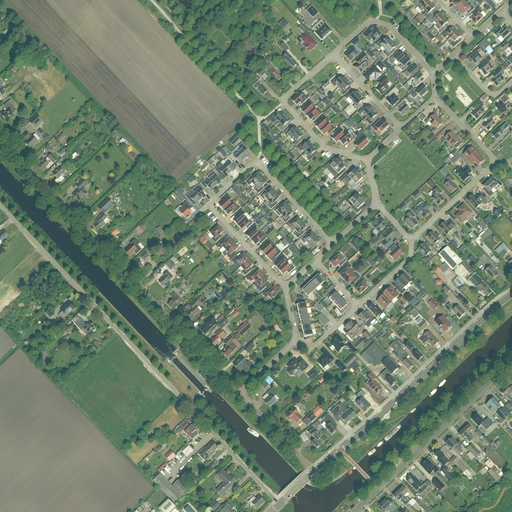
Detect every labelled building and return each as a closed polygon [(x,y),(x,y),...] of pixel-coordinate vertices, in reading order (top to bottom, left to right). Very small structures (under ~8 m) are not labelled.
[(422,12),(424,10),(430,4),(426,0),(425,0),(421,4),(419,2),(414,6),(417,9),(415,10),(419,14),(422,12)] [(459,11),(466,4),(463,1),(463,0),(456,0),(458,2),(454,6),(459,11)] [(488,0),(486,0),(485,2),(492,9),(495,7),(488,0)] [(427,20),(432,16),(429,14),(435,9),(430,4),(424,10),(426,13),(423,16),(427,20)] [(466,4),(459,11),(463,16),(467,12),(469,14),(475,9),(471,5),(469,7),(466,4)] [(312,6),(312,7),(307,11),(307,12),(309,14),(310,15),(313,19),(315,17),(315,16),(318,14),(318,13),(312,7),(312,6)] [(475,25),(483,18),(480,15),(482,13),(480,11),(481,10),(479,8),(473,14),(475,16),(471,20),(475,25)] [(437,24),(444,18),(439,14),(434,19),(432,16),(427,20),(431,25),(435,22),(437,24)] [(448,23),(444,18),(437,24),(434,27),(436,30),(440,34),(445,30),(442,28),(448,23)] [(286,25),(283,21),(278,25),(284,32),(291,27),(288,24),(286,25)] [(321,40),(322,41),(322,40),(331,32),(332,31),(331,31),(325,24),(324,24),(324,25),(321,22),(313,29),(316,32),(315,33),(321,40)] [(450,39),(457,33),(453,28),(447,33),(445,31),(441,35),(445,39),(448,36),(450,39)] [(503,40),(510,33),(505,28),(502,31),(500,28),(493,34),(498,39),(501,42),(503,40)] [(376,30),(371,34),(369,31),(364,36),(369,42),(371,39),(373,42),(381,35),(379,33),(379,32),(377,30),(376,30)] [(450,39),(447,41),(449,44),(453,48),(458,44),(456,42),(461,37),(457,33),(450,39)] [(309,52),(317,45),(306,34),(301,39),(306,45),(304,47),(309,52)] [(356,46),(360,42),(357,38),(351,44),(354,47),(356,46)] [(384,49),(392,43),(390,41),(390,40),(388,38),(383,43),(381,41),(382,40),(376,45),(380,49),(382,47),(384,49)] [(483,41),(478,46),(480,49),(482,47),(485,50),(489,47),(483,41)] [(511,53),(511,42),(508,46),(506,43),(500,48),(505,52),(508,49),(511,53)] [(392,43),(384,49),(387,52),(384,54),(388,59),(394,53),(393,54),(391,51),(396,47),(394,45),(392,43)] [(286,53),(289,50),(284,44),(280,47),(286,53)] [(17,50),(22,55),(26,52),(22,46),(17,50)] [(354,47),(353,49),(358,54),(361,52),(356,46),(354,47)] [(445,49),(443,46),(440,49),(443,51),(447,56),(450,53),(445,49)] [(489,47),(485,50),(488,53),(485,55),(488,57),(493,52),(489,47)] [(350,62),(358,54),(353,49),(345,56),(350,62)] [(475,65),(482,59),(478,55),(481,52),(478,49),(470,56),(473,59),(471,60),(475,65)] [(270,63),(277,57),(273,53),(266,59),(270,63)] [(405,58),(401,53),(396,57),(394,55),(390,59),(394,63),(396,61),(398,64),(399,63),(405,58)] [(286,61),(293,69),(297,65),(287,54),(282,58),(285,62),(286,61)] [(355,68),(360,73),(365,69),(366,69),(368,67),(368,66),(365,62),(366,61),(367,62),(369,60),(364,54),(356,62),(358,65),(355,68)] [(399,63),(401,66),(399,68),(403,72),(407,68),(405,66),(410,62),(406,57),(405,58),(399,63)] [(23,62),(28,70),(34,67),(29,58),(23,62)] [(493,69),(490,66),(493,63),(489,58),(483,64),(485,67),(483,68),(480,71),(485,76),(486,75),(487,75),(489,73),(493,69)] [(383,72),(386,69),(380,63),(377,66),(383,72)] [(272,68),(269,65),(264,70),(267,73),(273,80),(275,79),(278,82),(282,78),(275,71),(272,68)] [(494,79),(491,82),(496,87),(497,86),(498,86),(500,85),(500,84),(504,80),(501,77),(504,74),(503,73),(505,70),(502,66),(499,69),(500,69),(494,75),(492,76),(494,79)] [(381,75),(381,74),(375,67),(364,77),(369,83),(373,79),(374,78),(375,79),(376,79),(381,75)] [(418,72),(419,73),(419,72),(415,67),(411,71),(409,69),(404,74),(407,78),(410,75),(412,78),(418,72)] [(394,69),(390,72),(396,79),(399,76),(394,69)] [(423,77),(419,73),(418,72),(412,78),(412,79),(414,81),(412,83),(416,87),(420,83),(418,81),(423,77)] [(339,88),(346,81),(342,77),(337,81),(335,79),(331,83),(335,87),(337,85),(339,88)] [(380,86),(376,90),(381,95),(389,88),(388,88),(391,85),(389,83),(384,77),(378,83),(380,86)] [(346,81),(339,88),(343,92),(341,94),(343,96),(348,92),(345,90),(350,86),(346,81)] [(267,92),(258,82),(253,87),(256,90),(257,89),(263,96),(267,92)] [(414,99),(418,96),(421,98),(428,92),(423,87),(418,92),(415,89),(410,94),(414,99)] [(392,107),(399,101),(395,97),(398,95),(396,93),(398,92),(395,88),(388,94),(391,98),(387,102),(392,107)] [(302,92),(300,94),(292,101),(297,106),(301,102),(303,104),(311,97),(308,94),(305,90),(303,93),(302,92)] [(353,102),(360,96),(356,91),(351,96),(349,94),(344,98),(347,100),(349,98),(353,102)] [(360,96),(353,102),(355,105),(353,107),(357,111),(361,107),(359,105),(364,100),(360,96)] [(310,100),(304,106),(306,108),(302,112),(306,116),(314,109),(316,107),(313,105),(310,100)] [(403,117),(410,110),(405,105),(407,104),(404,101),(400,105),(402,108),(398,112),(403,117)] [(477,120),(484,113),(481,109),(484,106),(480,101),(474,107),(477,110),(472,115),(477,120)] [(12,114),(16,111),(13,107),(8,102),(4,106),(7,110),(1,116),(6,120),(9,117),(12,114)] [(366,117),(373,111),(369,106),(364,111),(362,108),(358,113),(362,117),(364,115),(366,117)] [(314,109),(306,116),(310,121),(315,117),(317,119),(322,114),(318,110),(316,112),(314,109)] [(373,111),(366,117),(369,120),(366,122),(370,126),(375,122),(373,119),(377,115),(373,111)] [(274,115),(269,120),(271,122),(275,127),(278,124),(285,117),(281,113),(276,117),(274,115)] [(488,132),(495,125),(491,121),(494,117),(490,113),(485,118),(488,121),(486,123),(486,124),(483,127),(488,132)] [(422,122),(426,118),(422,114),(418,118),(422,122)] [(34,129),(42,122),(36,115),(28,123),(34,129)] [(432,126),(439,119),(434,115),(428,121),(427,120),(425,123),(426,125),(429,122),(432,126)] [(320,131),(327,124),(330,122),(325,117),(324,118),(322,116),(318,120),(320,123),(315,127),(320,131)] [(280,126),(278,128),(280,130),(282,132),(287,128),(285,126),(289,121),(285,117),(278,124),(280,126)] [(439,119),(432,126),(435,129),(433,131),(434,133),(437,131),(436,130),(443,124),(439,119)] [(389,126),(384,121),(380,125),(377,122),(371,127),(376,132),(378,130),(381,134),(389,126)] [(327,124),(320,131),(324,136),(328,132),(330,134),(335,130),(333,127),(332,129),(327,124)] [(502,133),(506,130),(509,127),(505,124),(499,130),(498,129),(492,135),(493,136),(492,136),(494,138),(495,138),(497,140),(503,134),(502,133)] [(292,138),(299,132),(295,127),(290,132),(288,130),(283,134),(287,138),(290,136),(292,138)] [(344,136),(341,134),(344,132),(340,128),(334,133),(336,135),(332,139),(336,144),(339,141),(344,136)] [(299,132),(292,138),(296,143),(294,145),(296,147),(300,143),(298,141),(303,136),(299,132)] [(344,136),(339,141),(343,146),(347,142),(350,144),(355,139),(351,135),(348,132),(346,134),(344,136)] [(449,143),(455,137),(451,132),(444,139),(444,138),(441,140),(443,142),(445,140),(449,143)] [(31,137),(27,133),(23,137),(27,142),(25,143),(30,149),(37,142),(32,137),(31,137)] [(60,143),(65,139),(61,134),(56,139),(60,143)] [(361,151),(368,144),(365,141),(367,139),(364,135),(358,140),(360,142),(356,146),(358,148),(357,149),(359,152),(360,151),(361,151)] [(449,143),(446,146),(449,149),(451,151),(454,148),(453,148),(453,147),(456,150),(462,144),(459,142),(460,141),(455,137),(449,143)] [(305,153),(312,146),(308,142),(304,147),(301,144),(297,148),(301,152),(303,150),(305,153)] [(238,153),(245,160),(247,158),(248,159),(250,157),(246,152),(248,150),(242,144),(238,147),(241,150),(238,153)] [(312,146),(305,153),(309,157),(307,159),(309,162),(314,158),(312,155),(317,151),(312,146)] [(479,165),(484,161),(472,147),(463,155),(472,165),(476,162),(479,165)] [(60,157),(66,151),(63,148),(57,154),(60,157)] [(225,159),(227,156),(222,150),(219,153),(225,159)] [(243,162),(245,160),(238,153),(234,157),(232,155),(229,157),(235,162),(237,160),(241,165),(243,163),(243,162)] [(45,161),(45,160),(44,161),(43,159),(40,162),(41,163),(38,167),(42,171),(46,168),(48,170),(57,161),(52,155),(49,158),(45,161)] [(451,161),(454,164),(460,158),(457,155),(451,161)] [(446,164),(451,159),(448,156),(443,161),(446,164)] [(223,161),(221,163),(230,174),(232,172),(233,172),(235,170),(231,166),(233,164),(228,158),(224,162),(223,161)] [(330,174),(343,162),(338,161),(337,160),(332,164),(330,162),(323,169),(325,171),(326,170),(330,174)] [(343,162),(330,174),(334,178),(333,179),(335,182),(342,175),(340,173),(345,168),(344,167),(343,163),(343,162)] [(230,174),(221,163),(216,167),(217,168),(215,170),(220,176),(222,174),(226,178),(229,176),(228,176),(230,174)] [(205,165),(200,170),(202,172),(208,166),(206,164),(205,165)] [(57,171),(53,175),(58,180),(62,176),(64,174),(62,171),(65,169),(62,166),(60,169),(59,168),(57,170),(57,171)] [(441,171),(443,174),(442,175),(445,178),(449,174),(444,168),(441,171)] [(471,172),(467,168),(463,171),(462,170),(457,175),(464,182),(469,177),(468,175),(471,172)] [(349,183),(352,181),(361,173),(360,173),(356,171),(355,170),(350,174),(348,172),(339,180),(341,183),(345,179),(349,183)] [(207,178),(209,180),(216,187),(218,185),(218,186),(221,184),(216,179),(219,177),(213,172),(207,178)] [(361,173),(352,181),(354,183),(351,186),(355,190),(360,185),(358,183),(363,179),(361,177),(360,173),(361,173)] [(254,186),(262,179),(257,175),(254,178),(252,176),(245,182),(249,186),(252,184),(254,186)] [(451,194),(457,188),(452,183),(454,181),(450,176),(446,180),(449,182),(444,186),(451,194)] [(496,183),(491,178),(487,182),(494,189),(498,185),(500,188),(503,185),(499,181),(496,183)] [(262,179),(254,186),(256,188),(254,190),(258,195),(264,189),(262,187),(266,184),(262,179)] [(79,201),(87,193),(84,189),(88,185),(83,180),(77,187),(80,189),(73,196),(79,201)] [(214,190),(213,189),(216,187),(209,180),(206,182),(204,180),(200,184),(205,189),(208,187),(212,192),(214,190)] [(491,192),(494,189),(487,182),(483,186),(488,191),(485,194),(490,199),(494,195),(491,192)] [(194,188),(191,191),(194,193),(201,201),(203,199),(204,199),(206,197),(202,193),(204,191),(199,185),(196,187),(195,189),(194,188)] [(319,185),(317,186),(324,193),(326,190),(324,187),(323,188),(319,185)] [(438,206),(444,200),(440,195),(442,193),(438,188),(433,193),(435,195),(431,198),(438,206)] [(268,201),(275,194),(271,189),(267,193),(265,191),(260,196),(263,200),(266,198),(268,201)] [(185,200),(177,191),(174,194),(182,203),(185,200)] [(416,201),(421,195),(417,192),(412,197),(416,201)] [(189,194),(185,197),(191,203),(193,201),(197,205),(199,203),(201,201),(194,193),(191,196),(189,194)] [(275,194),(268,201),(270,203),(268,205),(270,207),(269,208),(271,210),(277,204),(275,202),(279,198),(275,194)] [(485,199),(480,194),(475,198),(472,196),(467,200),(476,210),(482,204),(482,205),(485,206),(487,204),(487,201),(485,198),(485,199)] [(224,203),(220,207),(224,211),(232,204),(229,201),(231,199),(228,195),(222,201),(224,203)] [(351,208),(362,198),(357,197),(356,195),(352,199),(350,197),(345,201),(351,208)] [(362,198),(351,208),(357,214),(362,210),(360,208),(364,204),(363,203),(362,198)] [(104,215),(113,205),(108,199),(98,209),(104,215)] [(253,201),(251,203),(257,209),(259,207),(253,201)] [(192,215),(188,211),(191,208),(186,202),(181,207),(180,206),(176,210),(175,212),(180,217),(182,215),(187,220),(192,215)] [(232,204),(224,211),(228,216),(233,212),(234,214),(240,209),(236,205),(234,202),(232,204)] [(431,208),(427,203),(423,206),(416,212),(419,215),(419,214),(424,219),(430,214),(428,211),(431,208)] [(279,206),(273,211),(279,217),(281,215),(289,209),(285,204),(281,208),(279,206)] [(465,219),(471,214),(463,205),(458,210),(461,213),(460,214),(459,214),(455,217),(461,223),(462,223),(463,223),(466,221),(466,220),(465,219)] [(261,208),(258,210),(264,217),(267,214),(261,208)] [(289,209),(281,215),(283,218),(281,220),(285,224),(291,219),(289,217),(293,213),(289,209)] [(238,217),(233,221),(238,226),(245,219),(249,216),(246,213),(245,214),(241,210),(236,215),(238,217)] [(497,219),(502,215),(498,210),(493,215),(497,219)] [(412,230),(418,225),(413,219),(415,217),(411,212),(406,217),(408,219),(405,222),(412,230)] [(99,230),(105,224),(103,222),(107,218),(103,214),(98,219),(100,220),(94,225),(95,226),(94,227),(97,230),(98,229),(99,230)] [(245,219),(238,226),(242,231),(246,227),(248,229),(254,224),(250,220),(251,219),(249,216),(245,219)] [(488,228),(496,221),(493,218),(485,225),(488,228)] [(293,232),(295,230),(302,223),(298,219),(294,222),(292,220),(287,225),(293,232)] [(378,222),(375,219),(370,223),(374,227),(373,227),(379,233),(386,226),(381,220),(378,222)] [(456,226),(451,221),(448,224),(447,225),(444,223),(439,228),(447,236),(452,231),(451,230),(456,226)] [(302,223),(295,230),(297,232),(294,235),(298,239),(304,233),(302,231),(306,228),(302,223)] [(251,232),(247,236),(251,241),(259,234),(261,232),(259,229),(255,225),(250,230),(251,232)] [(140,235),(144,231),(140,226),(136,230),(140,235)] [(215,244),(221,239),(219,236),(223,232),(218,227),(211,234),(214,238),(211,240),(215,244)] [(273,228),(266,235),(269,237),(275,231),(273,228)] [(387,250),(393,244),(391,241),(396,236),(390,230),(383,238),(386,241),(382,245),(387,250)] [(3,232),(2,231),(0,233),(0,240),(2,242),(8,236),(4,232),(3,232)] [(259,234),(251,241),(256,246),(260,241),(262,244),(267,238),(264,234),(261,232),(259,234)] [(438,238),(433,232),(427,238),(434,246),(437,242),(440,245),(444,240),(440,236),(438,238)] [(308,245),(316,238),(312,233),(308,237),(306,235),(300,240),(304,244),(306,242),(308,245)] [(316,238),(308,245),(312,249),(309,252),(312,254),(318,248),(316,246),(320,242),(316,238)] [(226,251),(233,244),(229,239),(224,243),(222,240),(216,246),(218,249),(219,248),(221,250),(223,248),(226,251)] [(261,251),(265,256),(273,249),(275,247),(272,244),(269,240),(263,245),(265,247),(261,251)] [(282,240),(275,247),(280,252),(287,245),(282,240)] [(137,255),(142,250),(138,246),(140,245),(137,242),(136,241),(135,241),(133,241),(130,244),(132,246),(125,252),(129,257),(134,252),(137,255)] [(233,244),(226,251),(229,254),(226,256),(230,260),(236,255),(234,253),(238,249),(233,244)] [(429,249),(424,244),(422,245),(421,245),(421,247),(418,249),(425,257),(431,252),(434,256),(437,253),(431,247),(429,249)] [(481,244),(479,246),(486,254),(489,251),(481,244)] [(502,259),(507,254),(510,251),(503,244),(495,251),(502,259)] [(300,251),(294,245),(292,247),(298,254),(300,251)] [(273,249),(265,256),(269,260),(274,256),(276,258),(281,253),(277,249),(275,247),(273,249)] [(453,271),(462,262),(448,247),(439,256),(453,271)] [(403,254),(397,248),(392,253),(389,251),(385,255),(387,258),(389,256),(395,262),(398,259),(403,254)] [(144,261),(149,256),(145,252),(141,257),(144,261)] [(241,267),(249,260),(244,255),(240,259),(238,257),(232,262),(236,266),(238,264),(241,267)] [(279,262),(274,266),(279,271),(286,264),(284,261),(286,259),(284,257),(282,255),(277,260),(279,262)] [(341,259),(338,256),(331,263),(335,268),(340,264),(342,266),(347,261),(343,257),(341,259)] [(171,271),(176,267),(175,265),(178,262),(174,258),(166,266),(170,271),(171,271)] [(142,266),(143,266),(138,260),(137,261),(131,266),(136,272),(142,266)] [(249,260),(241,267),(244,270),(241,272),(245,276),(251,271),(249,269),(253,265),(249,260)] [(478,260),(476,262),(473,265),(476,269),(481,264),(478,260)] [(344,280),(351,273),(349,270),(352,267),(348,263),(341,269),(344,271),(339,275),(344,280)] [(286,264),(279,271),(283,275),(287,271),(289,273),(295,268),(291,264),(289,266),(286,264)] [(468,265),(464,268),(469,274),(465,277),(466,279),(474,274),(468,265)] [(445,280),(439,274),(441,271),(437,267),(432,272),(439,279),(435,283),(436,284),(435,284),(438,287),(441,283),(442,283),(445,280)] [(493,280),(498,276),(494,271),(494,270),(491,267),(485,272),(493,280)] [(219,282),(223,278),(226,281),(230,278),(224,271),(221,275),(216,279),(219,282)] [(256,283),(264,276),(259,271),(255,275),(252,273),(246,279),(248,281),(249,281),(251,282),(253,280),(256,283)] [(169,282),(173,278),(168,273),(164,276),(165,277),(159,283),(163,287),(165,286),(166,287),(167,287),(170,284),(169,282)] [(351,273),(344,280),(348,285),(353,281),(355,284),(360,278),(356,274),(354,276),(351,273)] [(476,274),(473,277),(469,281),(481,293),(482,292),(487,298),(492,293),(489,290),(490,289),(476,274)] [(318,275),(314,279),(320,286),(324,282),(325,283),(327,281),(323,276),(321,278),(318,275)] [(404,275),(400,279),(407,287),(409,284),(411,286),(413,285),(404,275)] [(264,276),(256,283),(254,285),(260,293),(266,288),(264,285),(268,281),(264,276)] [(454,280),(460,286),(462,283),(457,277),(454,280)] [(314,279),(310,283),(316,289),(318,292),(322,288),(320,286),(314,279)] [(360,286),(355,290),(360,295),(368,288),(365,285),(367,283),(365,281),(363,279),(358,284),(360,286)] [(404,289),(407,287),(400,279),(395,283),(399,288),(396,290),(402,295),(406,291),(404,289)] [(310,283),(306,287),(312,293),(316,289),(310,283)] [(447,294),(451,290),(447,285),(442,289),(447,294)] [(306,287),(302,290),(304,293),(302,295),(307,300),(309,298),(310,299),(314,295),(312,293),(306,287)] [(225,296),(230,292),(226,288),(221,292),(225,296)] [(279,293),(274,288),(270,292),(267,289),(262,294),(266,299),(268,297),(271,300),(273,298),(274,299),(277,296),(277,295),(279,293)] [(383,294),(384,295),(391,303),(398,296),(390,288),(383,294)] [(173,300),(168,305),(173,311),(179,306),(182,302),(184,301),(181,298),(180,300),(174,294),(170,297),(173,300)] [(333,304),(339,298),(336,294),(333,296),(331,294),(326,298),(328,300),(329,300),(333,304)] [(392,304),(391,303),(384,295),(377,302),(385,310),(392,304)] [(427,295),(423,299),(428,304),(432,301),(427,295)] [(337,308),(343,302),(339,298),(333,304),(337,308)] [(192,309),(186,314),(191,320),(200,312),(201,313),(203,311),(199,306),(200,305),(196,300),(189,306),(192,309)] [(298,311),(307,309),(305,304),(307,304),(306,301),(300,302),(300,305),(297,306),(298,311)] [(428,304),(434,311),(438,307),(432,301),(428,304)] [(344,308),(347,306),(343,302),(337,308),(336,309),(342,315),(346,310),(344,308)] [(67,317),(75,309),(69,303),(61,311),(67,317)] [(454,310),(449,304),(445,308),(450,314),(453,312),(459,319),(465,314),(458,306),(454,310)] [(377,310),(372,305),(368,309),(377,318),(379,316),(379,317),(384,313),(379,308),(377,310)] [(49,310),(46,314),(51,319),(54,315),(49,310)] [(235,318),(239,314),(236,311),(229,317),(231,320),(234,317),(235,318)] [(368,318),(363,313),(362,314),(361,314),(360,315),(360,316),(359,317),(365,324),(364,324),(368,329),(372,325),(370,324),(374,320),(370,316),(368,318)] [(211,328),(215,326),(217,324),(210,316),(208,318),(203,322),(205,325),(200,329),(202,332),(202,333),(203,334),(204,334),(205,335),(210,329),(209,328),(210,327),(211,328)] [(445,333),(451,327),(445,321),(446,320),(443,316),(436,323),(445,333)] [(87,326),(81,319),(75,324),(81,331),(84,328),(89,333),(92,330),(93,331),(94,331),(95,330),(95,329),(94,328),(95,328),(90,323),(87,326)] [(59,332),(67,325),(62,320),(54,327),(59,332)] [(229,324),(226,320),(225,321),(220,325),(217,327),(220,330),(215,334),(217,337),(211,342),(213,344),(213,345),(214,346),(215,346),(221,341),(220,340),(223,337),(223,338),(224,338),(226,336),(226,335),(224,333),(223,333),(221,331),(229,324)] [(422,331),(428,326),(423,321),(423,322),(419,325),(418,326),(422,331)] [(246,323),(236,332),(241,337),(251,328),(246,323)] [(349,328),(357,336),(362,331),(354,323),(349,328)] [(272,326),(266,332),(270,336),(276,331),(279,328),(275,324),(272,326)] [(65,337),(73,330),(70,326),(62,333),(65,337)] [(352,340),(357,336),(349,328),(344,332),(352,340)] [(311,330),(303,332),(304,338),(308,337),(308,340),(314,339),(314,336),(313,336),(311,330)] [(429,331),(423,337),(419,340),(425,346),(428,343),(433,348),(439,342),(429,331)] [(368,340),(371,337),(366,332),(363,335),(368,340)] [(333,340),(334,342),(331,345),(335,349),(338,353),(345,346),(342,343),(344,342),(338,336),(333,340)] [(226,358),(232,352),(236,348),(231,342),(233,340),(230,337),(224,343),(226,346),(223,349),(225,350),(222,353),(226,358)] [(358,351),(365,345),(360,340),(354,347),(358,351)] [(397,358),(399,360),(409,371),(413,366),(403,355),(406,353),(395,342),(389,346),(395,352),(399,356),(397,358)] [(417,351),(408,342),(404,346),(411,353),(410,353),(412,355),(412,356),(418,361),(423,357),(417,351)] [(247,354),(255,347),(252,343),(244,350),(247,354)] [(398,369),(374,343),(361,356),(370,366),(371,364),(375,368),(378,365),(379,367),(382,364),(387,369),(381,375),(384,378),(386,380),(386,381),(386,382),(388,384),(388,383),(391,386),(392,386),(394,384),(396,382),(390,376),(398,369)] [(328,365),(334,360),(324,350),(321,353),(324,356),(320,360),(321,360),(318,363),(323,369),(328,365)] [(247,363),(241,357),(233,365),(239,371),(242,368),(247,373),(253,367),(254,366),(252,364),(251,365),(248,362),(247,363)] [(308,367),(302,360),(299,363),(297,362),(294,362),(292,364),(291,363),(287,367),(289,369),(288,370),(288,373),(290,375),(294,375),(294,376),(295,374),(296,372),(298,370),(300,370),(302,372),(308,367)] [(360,368),(356,363),(350,368),(354,372),(360,368)] [(313,371),(308,376),(312,381),(318,375),(313,371)] [(378,394),(379,393),(379,392),(382,389),(374,381),(376,379),(371,374),(366,378),(371,383),(368,386),(376,395),(377,394),(378,394)] [(263,389),(267,385),(263,380),(259,384),(263,389)] [(511,407),(511,400),(508,396),(511,392),(506,387),(500,393),(506,399),(507,398),(510,401),(507,404),(511,409),(511,407)] [(265,403),(269,408),(276,401),(279,399),(276,395),(271,390),(267,394),(270,398),(265,403)] [(365,413),(371,407),(363,398),(366,395),(362,391),(356,396),(360,400),(356,404),(365,413)] [(493,413),(500,406),(493,399),(486,406),(493,413)] [(338,406),(351,420),(356,416),(351,411),(349,409),(347,411),(346,410),(344,407),(341,403),(338,406)] [(294,408),(286,416),(287,416),(286,417),(286,418),(289,421),(290,421),(290,420),(291,421),(294,418),(296,420),(295,420),(298,423),(302,419),(298,414),(299,414),(301,412),(299,410),(299,409),(296,406),(294,408)] [(347,424),(351,420),(338,406),(330,413),(335,418),(339,415),(343,419),(342,419),(347,424)] [(503,418),(509,412),(503,406),(497,412),(503,418)] [(318,407),(314,410),(319,415),(323,412),(318,407)] [(310,424),(316,418),(312,413),(305,418),(310,424)] [(333,426),(336,423),(327,414),(321,419),(325,424),(326,424),(328,426),(326,428),(332,435),(337,430),(333,426)] [(484,421),(477,414),(472,419),(479,427),(481,425),(487,431),(493,425),(491,422),(487,418),(484,421)] [(190,437),(193,440),(199,435),(196,431),(199,428),(194,423),(185,432),(190,437)] [(464,430),(472,440),(475,438),(472,435),(473,435),(470,432),(472,430),(468,426),(464,430)] [(315,430),(312,427),(307,431),(310,435),(315,430)] [(470,442),(472,440),(464,430),(459,435),(463,439),(465,437),(467,440),(468,439),(470,442)] [(317,449),(321,445),(317,441),(322,437),(316,431),(312,436),(315,440),(312,443),(317,449)] [(461,451),(456,446),(457,445),(452,438),(446,444),(452,450),(453,449),(458,454),(461,451)] [(500,444),(497,441),(494,444),(491,441),(489,444),(495,450),(500,444)] [(218,449),(212,442),(206,448),(205,448),(198,454),(206,462),(215,453),(214,452),(218,449)] [(475,458),(480,454),(472,444),(467,449),(475,458)] [(185,457),(192,450),(187,445),(180,452),(185,457)] [(443,467),(449,463),(444,457),(439,450),(434,454),(440,460),(438,462),(443,467)] [(459,461),(455,457),(451,461),(455,465),(459,461)] [(424,464),(421,466),(422,467),(422,466),(425,470),(425,469),(427,471),(426,472),(429,476),(429,475),(433,472),(436,474),(439,471),(434,466),(428,459),(424,462),(425,463),(424,464),(424,463),(424,464)] [(489,459),(485,464),(490,469),(494,465),(489,459)] [(459,461),(455,465),(460,470),(464,466),(459,461)] [(497,481),(502,476),(503,475),(495,466),(491,469),(488,472),(497,481)] [(445,467),(441,472),(445,476),(450,472),(445,467)] [(230,478),(222,470),(217,475),(224,483),(216,491),(221,497),(237,482),(232,476),(230,478)] [(467,470),(463,474),(467,478),(471,474),(467,470)] [(172,487),(160,474),(153,481),(175,505),(191,489),(192,488),(187,483),(182,477),(172,487)] [(415,479),(412,476),(406,481),(407,481),(417,492),(417,491),(420,495),(428,488),(425,484),(423,486),(416,478),(415,479)] [(440,491),(444,487),(437,480),(433,484),(440,491)] [(408,493),(403,488),(398,492),(409,503),(411,501),(407,497),(406,498),(405,496),(408,493)] [(402,502),(406,506),(409,503),(398,492),(393,497),(399,502),(401,500),(402,502)] [(265,502),(262,499),(260,496),(255,501),(253,498),(248,503),(252,507),(254,505),(258,509),(265,502)] [(159,508),(162,511),(170,511),(176,507),(168,499),(159,508)] [(389,504),(386,500),(379,506),(382,509),(380,510),(382,511),(385,511),(388,509),(390,511),(391,511),(396,508),(391,502),(389,504)] [(214,511),(220,506),(215,501),(210,507),(214,511)] [(430,511),(422,503),(419,506),(425,511),(430,511)]
